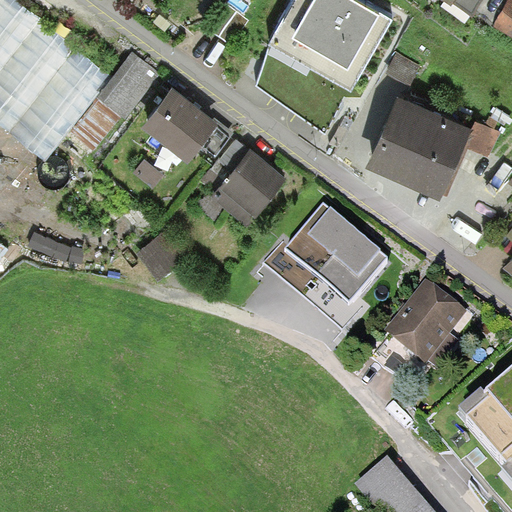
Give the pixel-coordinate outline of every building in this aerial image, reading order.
[(11,0),(0,0),(0,125),(42,160),(103,72),(11,0)] [(376,0),(290,0),(267,42),(349,87),(392,9),(376,0)] [(511,0),(504,0),(492,22),(511,33),(511,0)] [(75,124),(99,144),(162,70),(138,50),(75,124)] [(169,75),(141,111),(183,145),(212,109),(169,75)] [(439,185),(470,118),(400,86),(369,153),(439,185)] [(203,134),(217,145),(233,127),(218,115),(203,134)] [(230,198),(246,211),(279,168),(236,134),(202,177),(216,187),(203,203),(218,214),(230,198)] [(149,155),(139,169),(158,183),(168,170),(149,155)] [(390,261),(322,205),(290,244),(285,240),(263,266),(343,332),(366,306),(359,300),(390,261)] [(142,249),(161,274),(190,253),(171,228),(142,249)] [(426,360),(467,308),(427,276),(386,328),(426,360)] [(502,469),(511,481),(511,371),(488,392),(493,398),(471,417),(509,463),(502,469)] [(380,511),(435,511),(392,461),(387,456),(356,483),(380,511)]
